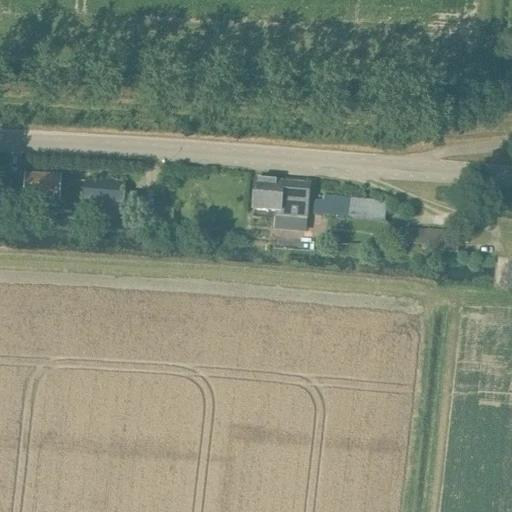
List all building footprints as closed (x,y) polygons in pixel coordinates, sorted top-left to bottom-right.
[(4,173),(2,197),(42,199),(42,203),(59,204),(60,190),(65,190),(66,180),(60,180),(60,176),(4,173)] [(309,185),(255,181),(252,212),(274,214),(273,231),(305,234),(309,185)] [(123,205),(124,185),(85,182),(84,202),(103,203),(102,218),(118,219),(119,205),(123,205)] [(312,215),(324,216),(384,222),(386,202),(323,196),(323,201),(314,201),(312,215)] [(421,246),(420,251),(457,254),(458,233),(411,229),(409,245),(421,246)]
